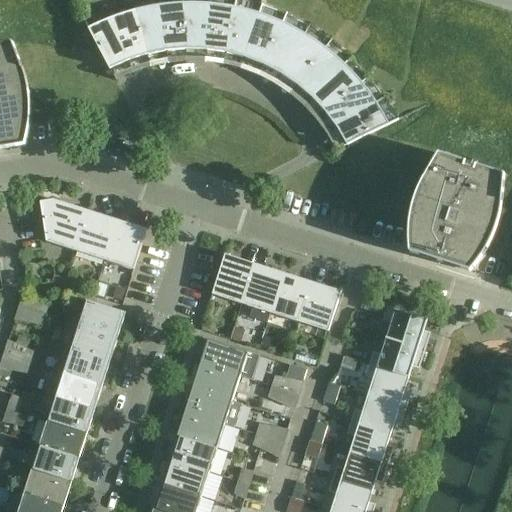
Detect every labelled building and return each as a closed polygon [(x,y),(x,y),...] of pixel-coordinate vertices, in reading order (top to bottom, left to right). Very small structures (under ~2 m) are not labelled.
[(187,50),(185,3),(177,4),(171,4),(160,6),(167,52),(187,50)] [(187,50),(206,51),(210,4),(201,3),(195,3),(185,3),(187,50)] [(226,53),(235,7),(224,6),(219,5),(210,4),(206,51),(226,53)] [(148,56),(167,52),(160,6),(153,7),(148,8),(136,11),(148,56)] [(245,58),(259,14),(248,10),(242,9),(235,7),(226,53),(245,58)] [(136,11),(129,13),(119,16),(112,18),(129,62),(148,56),(136,11)] [(245,58),(263,65),(283,23),(274,19),(268,17),(259,14),(245,58)] [(110,70),(129,62),(112,18),(102,22),(97,25),(88,29),(110,70)] [(281,74),(305,34),(295,29),(290,26),(283,23),(263,65),(281,74)] [(281,74),(297,85),(325,48),(316,41),(311,38),(305,34),(281,74)] [(13,44),(0,45),(0,150),(26,146),(28,138),(29,133),(30,125),(31,120),(31,116),(31,107),(30,99),(29,90),(28,86),(27,82),(25,73),(13,44)] [(312,98),(344,64),(339,59),(335,56),(325,48),(297,85),(312,98)] [(361,83),(360,81),(356,76),(352,72),(344,64),(312,98),(325,113),(361,83)] [(337,128),(376,103),(371,95),(367,90),(361,83),(325,113),(337,128)] [(347,146),(389,125),(384,115),(381,110),(376,103),(337,128),(347,146)] [(505,175),(471,164),(438,154),(425,178),(423,182),(419,190),(416,198),(413,206),(411,215),(410,219),(410,224),(409,232),(409,237),(409,241),(409,246),(410,253),(470,272),(473,269),(476,266),(478,262),(483,255),(486,251),(488,247),(492,239),(495,231),(497,227),(498,223),(499,219),(501,210),(502,202),(505,175)] [(76,252),(89,212),(54,200),(41,202),(47,242),(76,252)] [(117,221),(89,212),(76,252),(105,261),(117,221)] [(134,270),(147,230),(117,221),(105,261),(134,270)] [(225,255),(212,295),(242,304),(255,264),(225,255)] [(267,324),(270,314),(283,274),(255,264),(242,304),(252,308),(249,318),(267,324)] [(270,314),(299,323),(312,283),(283,274),(270,314)] [(329,332),(341,292),(312,283),(299,323),(329,332)] [(20,307),(46,315),(49,305),(24,294),(20,307)] [(126,313),(122,312),(86,301),(78,326),(118,338),(126,313)] [(46,315),(20,307),(15,320),(43,326),(46,315)] [(386,339),(425,351),(429,339),(422,336),(428,320),(388,307),(383,320),(391,323),(386,339)] [(78,326),(71,350),(111,362),(118,338),(78,326)] [(425,351),(386,339),(381,355),(373,353),(369,365),(409,377),(414,362),(421,364),(425,351)] [(200,364),(240,377),(248,352),(208,340),(200,364)] [(4,355),(31,363),(34,353),(8,341),(4,355)] [(71,350),(63,373),(103,386),(111,362),(71,350)] [(31,363),(4,355),(0,367),(0,368),(28,374),(31,363)] [(200,364),(193,389),(233,401),(240,377),(200,364)] [(409,377),(369,365),(365,377),(373,380),(368,396),(407,408),(411,396),(404,393),(409,377)] [(63,373),(55,397),(95,410),(103,386),(63,373)] [(272,387),(299,396),(303,383),(276,377),(272,387)] [(328,385),(323,402),(334,406),(339,388),(328,385)] [(299,396),(272,387),(269,398),(295,409),(299,396)] [(193,389),(185,412),(225,425),(235,428),(242,404),(233,401),(193,389)] [(8,409),(19,412),(23,400),(12,395),(8,409)] [(407,408),(368,396),(363,412),(355,410),(351,422),(391,435),(396,419),(403,421),(407,408)] [(55,397),(48,422),(88,434),(95,410),(55,397)] [(19,412),(8,409),(4,422),(15,424),(19,412)] [(217,449),(225,425),(185,412),(177,436),(217,449)] [(88,434),(48,422),(40,446),(80,459),(88,434)] [(391,435),(351,422),(347,435),(355,437),(350,454),(389,466),(393,453),(392,453),(386,450),(391,435)] [(315,423),(309,441),(322,445),(327,427),(315,423)] [(257,436),(284,444),(288,431),(260,425),(257,436)] [(210,473),(217,449),(177,436),(170,460),(210,473)] [(284,444),(257,436),(254,446),(279,457),(284,444)] [(40,446),(32,470),(72,483),(80,459),(40,446)] [(389,466),(350,454),(344,470),(336,467),(332,480),(372,492),(377,476),(384,479),(389,466)] [(202,498),(210,473),(170,460),(162,485),(202,498)] [(65,507),(72,483),(32,470),(24,494),(65,507)] [(239,482),(249,486),(254,473),(242,470),(239,482)] [(372,492),(332,480),(328,492),(337,495),(331,511),(334,511),(373,511),(374,510),(367,508),(372,492)] [(249,486),(239,482),(235,495),(245,499),(249,486)] [(296,483),(291,498),(299,501),(304,485),(296,483)] [(163,511),(197,511),(202,498),(162,485),(154,509),(163,511)] [(62,511),(65,507),(24,494),(18,511),(62,511)] [(291,499),(287,511),(301,511),(304,503),(291,499)]
